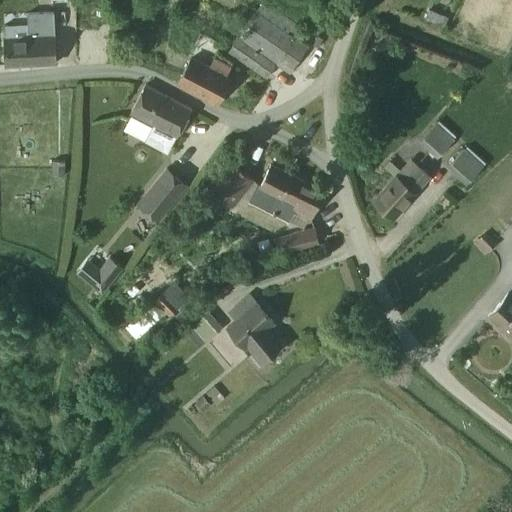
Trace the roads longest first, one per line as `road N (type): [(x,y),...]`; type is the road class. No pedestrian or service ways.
road 1 (unclassified): [(511,431),(420,359),(390,315),(338,173)]
road 2 (unclassified): [(0,80),(132,71),(224,117),(259,125)]
